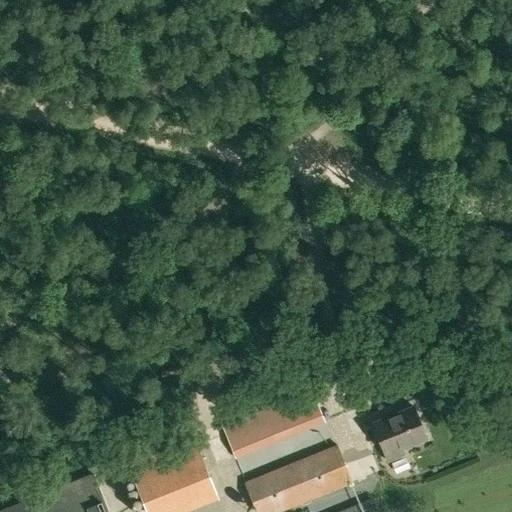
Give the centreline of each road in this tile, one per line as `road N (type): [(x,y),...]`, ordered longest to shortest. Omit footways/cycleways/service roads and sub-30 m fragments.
road 1 (track): [(238,151),(0,100)]
road 2 (track): [(424,195),(238,151)]
